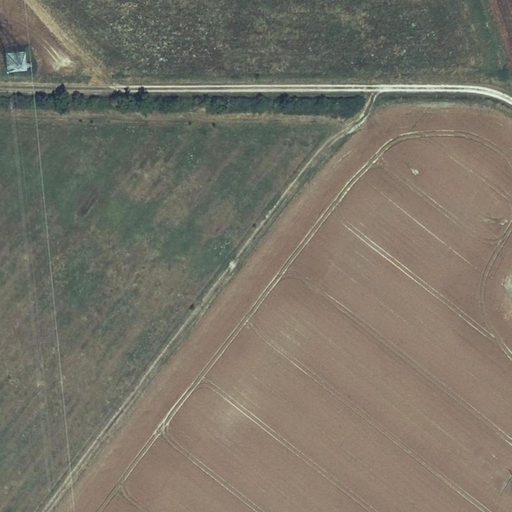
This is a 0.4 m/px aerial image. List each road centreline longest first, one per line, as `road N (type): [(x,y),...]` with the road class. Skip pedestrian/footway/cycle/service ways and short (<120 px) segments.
road 1 (track): [(47,511),(368,104),(369,87)]
road 2 (track): [(511,101),(450,86),(0,88)]
